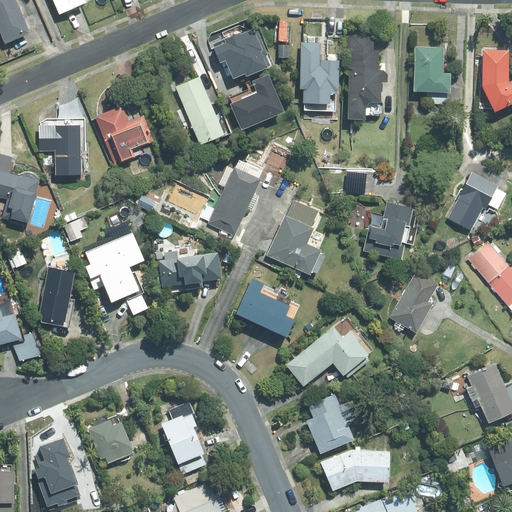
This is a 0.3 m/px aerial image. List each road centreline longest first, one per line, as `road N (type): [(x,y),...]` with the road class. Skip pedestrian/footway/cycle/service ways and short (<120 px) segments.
road 1 (residential): [(0,403),(134,358),(207,368),(233,388),(288,511)]
road 2 (residential): [(0,95),(218,0)]
